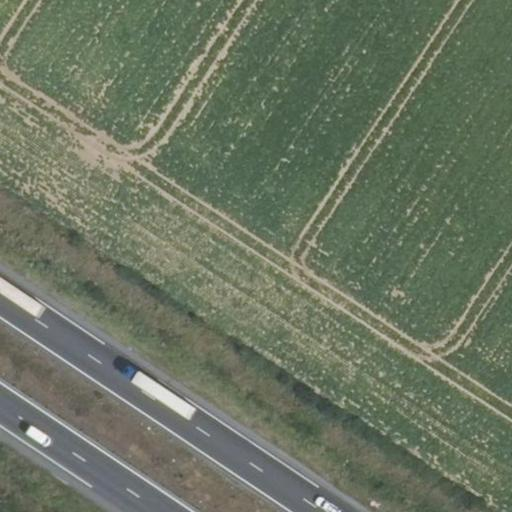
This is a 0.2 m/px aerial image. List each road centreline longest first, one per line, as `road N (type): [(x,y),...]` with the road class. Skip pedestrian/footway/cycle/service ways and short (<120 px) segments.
road 1 (motorway): [(320,511),(0,298)]
road 2 (motorway): [(0,416),(142,511)]
